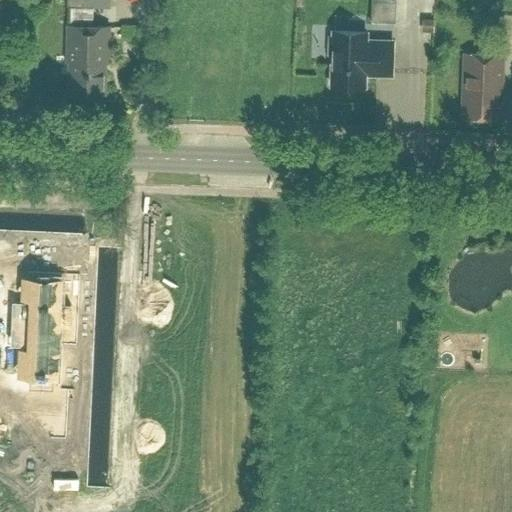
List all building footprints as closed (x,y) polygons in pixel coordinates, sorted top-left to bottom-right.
[(75,20),(76,7),(109,8),(109,0),(65,0),(66,6),(67,6),(66,20),(75,20)] [(110,63),(111,26),(66,25),(65,63),(68,63),(67,92),(104,93),(104,63),(110,63)] [(138,34),(138,26),(121,25),(121,33),(138,34)] [(329,36),(328,53),(332,53),(331,85),(364,86),(364,71),(374,72),(374,73),(391,74),(392,41),(365,40),(366,32),(333,30),(333,36),(329,36)] [(501,54),(463,53),(461,116),(499,117),(501,54)] [(30,365),(29,387),(52,388),(54,342),(52,342),(53,325),(55,325),(55,322),(68,323),(68,326),(70,326),(71,303),(56,303),(57,279),(40,278),(40,294),(34,293),(34,287),(25,286),(24,301),(12,301),(12,303),(16,303),(14,341),(30,342),(30,354),(28,354),(27,365),(30,365)]
